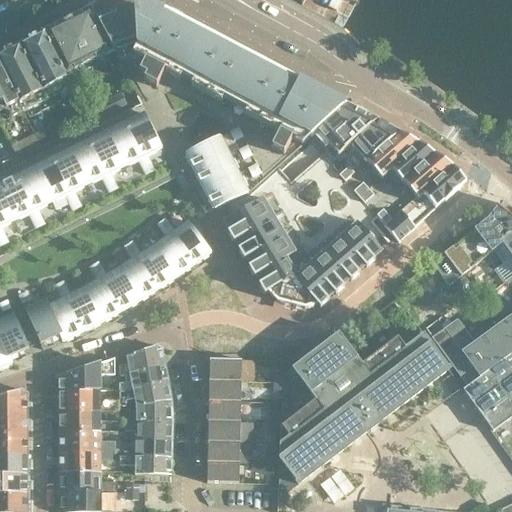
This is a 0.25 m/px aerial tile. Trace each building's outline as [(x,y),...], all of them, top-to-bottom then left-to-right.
[(129,27),(128,36),(129,45),(133,59),(140,74),(145,77),(144,81),(156,88),(164,72),(168,63),(310,138),(346,107),(180,19),(170,14),(159,10),(152,8),(145,7),(139,6),(135,6),(131,16),(129,27)] [(90,9),(44,32),(67,76),(112,53),(97,23),(90,9)] [(44,32),(20,45),(43,92),(47,100),(73,87),(67,76),(44,32)] [(20,45),(0,54),(0,67),(18,103),(19,104),(23,112),(47,100),(43,92),(20,45)] [(0,102),(2,102),(6,109),(18,103),(0,67),(0,102)] [(85,112),(91,122),(126,104),(121,94),(85,112)] [(139,104),(0,173),(0,247),(169,164),(139,104)] [(345,108),(316,133),(317,135),(328,148),(333,153),(330,155),(328,156),(333,162),(350,146),(349,145),(375,122),(374,122),(348,109),(345,108)] [(58,121),(34,134),(41,146),(65,133),(58,121)] [(238,128),(230,132),(234,141),(243,137),(238,128)] [(249,196),(232,205),(280,285),(293,278),(308,295),(384,228),(432,185),(405,154),(395,164),(365,130),(340,151),(337,148),(334,151),(331,147),(326,151),(321,156),(290,183),(279,171),(278,170),(249,196)] [(292,139),(280,133),(271,149),(283,155),(292,139)] [(34,134),(10,146),(15,155),(33,151),(41,147),(41,146),(34,134)] [(379,180),(419,145),(418,145),(398,135),(365,164),(379,180)] [(219,136),(186,153),(196,172),(229,156),(219,136)] [(247,146),(239,151),(243,160),(252,155),(247,146)] [(229,156),(196,172),(205,190),(238,174),(229,156)] [(452,168),(434,156),(402,184),(415,199),(416,201),(452,169),(452,168)] [(256,165),(248,169),(252,178),(261,173),(256,165)] [(462,180),(452,169),(416,201),(415,199),(410,203),(424,219),(434,210),(435,209),(443,202),(444,203),(459,189),(458,189),(462,186),(462,180)] [(238,174),(205,190),(214,210),(247,193),(238,174)] [(424,219),(410,203),(399,213),(414,230),(415,229),(414,228),(424,219)] [(488,220),(432,263),(432,264),(448,286),(491,252),(502,245),(500,243),(511,233),(511,211),(501,203),(488,220)] [(384,226),(383,227),(398,244),(414,230),(399,213),(384,226)] [(164,219),(156,225),(161,231),(169,226),(164,219)] [(174,233),(170,235),(192,265),(195,263),(210,252),(188,223),(174,233)] [(161,231),(166,238),(170,235),(174,233),(169,226),(161,231)] [(511,233),(500,243),(502,245),(507,253),(491,264),(495,269),(502,264),(511,278),(511,233)] [(166,238),(153,247),(174,278),(188,268),(192,265),(170,235),(166,238)] [(123,247),(128,254),(136,248),(131,242),(123,247)] [(140,256),(136,258),(156,289),(160,287),(174,278),(153,247),(140,256)] [(128,254),(132,261),(136,258),(140,256),(136,248),(128,254)] [(263,294),(294,276),(284,260),(294,254),(293,253),(253,276),(253,278),(256,276),(260,284),(258,285),(263,294)] [(132,261),(119,269),(138,301),(152,292),(156,289),(136,258),(132,261)] [(89,267),(93,274),(101,270),(97,262),(89,267)] [(106,277),(101,279),(120,312),(124,309),(138,301),(119,269),(106,277)] [(93,274),(97,282),(101,279),(106,277),(101,270),(93,274)] [(295,279),(296,278),(294,276),(263,294),(264,295),(267,293),(276,303),(284,305),(296,308),(304,310),(317,306),(319,309),(320,308),(295,279)] [(97,282),(84,289),(101,322),(116,314),(120,312),(101,279),(97,282)] [(54,286),(57,293),(66,289),(62,282),(54,286)] [(57,293),(61,301),(66,299),(70,296),(66,289),(57,293)] [(70,296),(66,299),(82,332),(86,330),(101,322),(84,289),(70,296)] [(30,300),(26,292),(19,296),(22,304),(30,300)] [(61,301),(49,307),(47,308),(61,336),(59,337),(62,342),(78,334),(82,332),(66,299),(61,301)] [(6,301),(0,303),(0,307),(2,313),(10,309),(6,301)] [(46,302),(25,311),(40,345),(47,342),(59,337),(61,336),(47,308),(49,307),(46,302)] [(456,307),(450,311),(458,321),(463,317),(456,307)] [(450,310),(424,329),(455,371),(449,373),(462,390),(511,354),(511,315),(504,321),(474,343),(462,327),(458,321),(450,311),(450,310)] [(13,316),(0,321),(0,341),(9,365),(11,364),(8,358),(21,353),(28,350),(13,316)] [(296,329),(275,344),(287,361),(309,346),(296,329)] [(288,373),(285,375),(291,383),(298,377),(320,407),(311,414),(314,418),(302,426),(300,423),(285,434),(288,437),(279,444),(278,460),(296,483),(295,483),(297,486),(448,371),(423,335),(405,349),(402,345),(383,360),(386,363),(375,372),(372,368),(366,373),(338,335),(288,373)] [(0,368),(9,365),(0,341),(0,368)] [(47,342),(40,345),(42,351),(50,347),(47,342)] [(157,346),(125,357),(127,365),(118,367),(118,375),(128,373),(165,366),(162,349),(157,346)] [(23,359),(30,356),(28,350),(21,353),(23,359)] [(511,354),(462,390),(492,432),(511,417),(511,354)] [(59,378),(59,391),(100,390),(100,377),(114,376),(114,360),(59,378)] [(209,360),(208,380),(240,381),(241,361),(209,360)] [(165,366),(128,373),(130,382),(118,384),(119,393),(132,391),(168,383),(165,366)] [(274,375),(273,383),(281,383),(282,376),(274,375)] [(443,381),(450,391),(456,386),(449,376),(443,381)] [(208,380),(208,401),(240,402),(240,381),(208,380)] [(168,383),(132,391),(119,393),(119,403),(133,399),(134,406),(171,400),(168,383)] [(281,383),(273,383),(273,391),(281,391),(281,383)] [(21,390),(0,396),(0,415),(27,415),(27,395),(21,390)] [(113,413),(113,402),(100,402),(100,390),(59,391),(59,412),(100,413),(113,413)] [(171,400),(134,406),(135,408),(135,413),(123,413),(124,422),(134,422),(171,423),(171,402),(171,400)] [(208,401),(208,422),(240,423),(240,402),(208,401)] [(113,413),(100,413),(59,412),(59,432),(100,433),(100,422),(113,422),(113,413)] [(27,415),(0,415),(0,434),(27,435),(27,415)] [(268,416),(268,424),(276,424),(276,416),(268,416)] [(134,431),(134,439),(170,440),(171,423),(134,422),(124,422),(124,431),(134,431)] [(208,422),(207,443),(239,444),(240,423),(208,422)] [(276,424),(268,424),(268,431),(276,432),(276,424)] [(100,433),(59,432),(60,452),(100,453),(115,453),(115,442),(100,442),(100,433)] [(27,435),(0,434),(0,454),(27,454),(27,435)] [(123,457),(134,457),(170,458),(170,440),(134,439),(134,448),(123,448),(123,457)] [(207,443),(207,463),(239,464),(239,444),(207,443)] [(486,449),(486,469),(510,469),(510,449),(486,449)] [(100,453),(60,452),(60,473),(100,473),(100,463),(115,463),(115,453),(100,453)] [(27,454),(0,454),(0,473),(27,474),(27,454)] [(266,456),(266,464),(274,465),(274,457),(266,456)] [(123,466),(134,467),(134,475),(144,475),(169,476),(170,476),(170,458),(134,457),(123,457),(123,466)] [(239,464),(207,463),(207,484),(238,484),(239,464)] [(274,465),(266,464),(266,472),(274,472),(274,465)] [(342,468),(321,482),(334,502),(355,488),(342,468)] [(0,493),(27,494),(27,474),(0,473),(0,493)] [(100,473),(60,473),(60,493),(100,493),(115,493),(115,483),(100,483),(100,473)] [(139,500),(139,492),(125,492),(125,500),(139,500)] [(0,511),(27,511),(27,494),(0,493),(0,511)] [(100,493),(60,493),(59,511),(100,511),(100,504),(115,504),(115,493),(100,493)]
